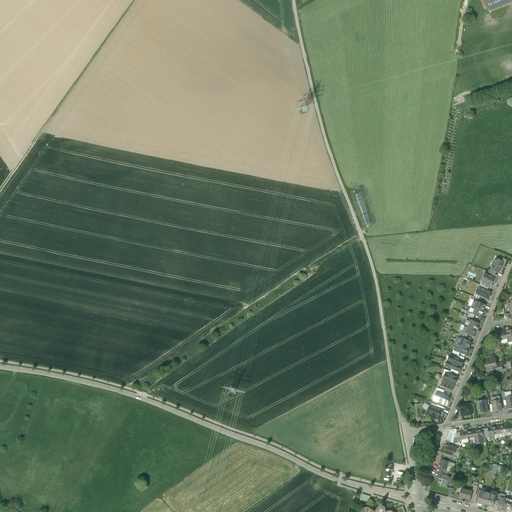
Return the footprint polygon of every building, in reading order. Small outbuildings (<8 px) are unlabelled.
[(511,0),(485,0),(490,11),(511,2),(511,0)] [(496,259),(491,270),(496,272),(499,273),(503,262),(496,259)] [(491,276),(484,273),(482,279),(482,280),(481,282),(492,286),(494,282),(495,283),(496,278),(491,276)] [(487,291),(480,288),(477,294),(488,299),(491,292),(487,291)] [(480,303),(474,300),(471,307),(483,311),(486,305),(480,303)] [(483,311),(471,307),(469,313),(474,315),(481,318),(483,311)] [(471,320),(468,319),(465,326),(476,330),(479,323),(471,320)] [(476,330),(465,326),(462,332),(468,334),(473,336),(476,330)] [(500,333),(493,334),(496,350),(500,349),(499,340),(501,340),(500,333)] [(462,338),(460,338),(458,344),(469,349),(471,342),(470,341),(462,338)] [(469,349),(458,344),(455,351),(460,353),(466,355),(469,349)] [(456,357),(450,355),(448,361),(462,366),(464,361),(463,360),(456,357)] [(495,359),(489,360),(489,361),(484,362),(483,364),(484,366),(485,367),(486,367),(486,370),(491,369),(491,370),(495,369),(494,368),(496,368),(502,367),(501,363),(496,364),(495,359)] [(462,366),(448,361),(445,366),(452,369),(459,372),(462,366)] [(452,375),(446,373),(443,379),(444,379),(455,384),(457,377),(452,375)] [(455,384),(444,379),(441,385),(446,387),(452,390),(455,384)] [(436,391),(434,395),(436,396),(434,400),(446,405),(450,397),(443,394),(438,392),(436,391)] [(486,400),(477,401),(478,405),(477,406),(478,409),(479,409),(479,413),(488,412),(486,400)] [(500,400),(492,401),(492,405),(493,411),(502,410),(500,400)] [(470,403),(462,404),(463,411),(461,411),(462,416),(472,415),(470,403)] [(435,407),(430,405),(428,411),(427,411),(426,415),(429,416),(437,419),(437,418),(438,418),(439,414),(439,412),(440,413),(440,412),(438,412),(439,409),(439,407),(439,406),(437,405),(435,407)] [(511,424),(503,426),(504,433),(511,432),(511,436),(511,435),(511,424)] [(503,426),(488,428),(489,437),(490,439),(494,438),(494,434),(504,433),(503,426)] [(481,429),(467,431),(468,439),(474,438),(475,444),(483,443),(483,440),(481,429)] [(456,448),(448,445),(445,454),(448,455),(454,457),(454,454),(455,454),(456,454),(457,452),(456,451),(456,448)] [(446,471),(438,468),(436,472),(447,476),(448,474),(445,473),(446,471)] [(447,476),(436,472),(434,476),(443,479),(441,486),(446,488),(450,477),(447,476)] [(472,492),(461,489),(459,497),(470,500),(472,492)] [(485,494),(480,493),(478,502),(482,503),(488,505),(491,492),(486,490),(485,494)] [(497,493),(491,492),(488,505),(493,506),(494,505),(495,500),(497,493)] [(502,507),(507,509),(510,500),(504,498),(503,502),(502,507)]
